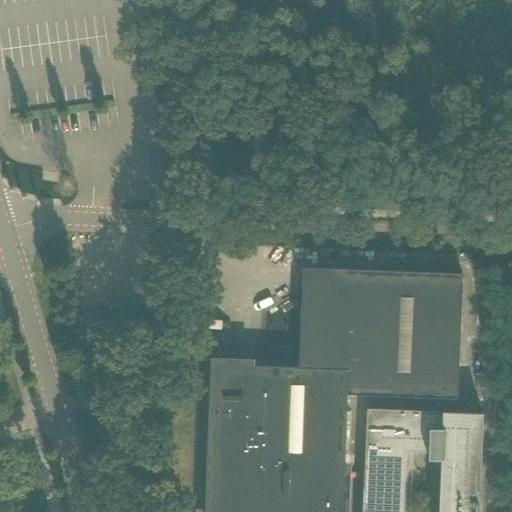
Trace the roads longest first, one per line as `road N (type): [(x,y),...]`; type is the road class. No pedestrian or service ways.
road 1 (residential): [(56,412),(11,265)]
road 2 (unknown): [(207,223),(205,272),(281,279)]
